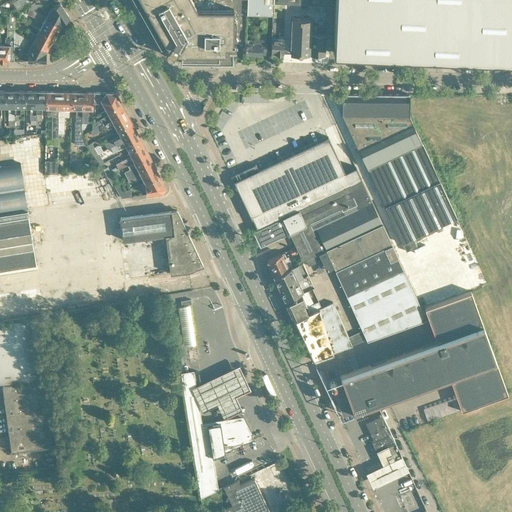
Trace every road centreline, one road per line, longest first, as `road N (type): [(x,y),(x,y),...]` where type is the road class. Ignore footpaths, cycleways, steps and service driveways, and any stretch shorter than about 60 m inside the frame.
road 1 (secondary): [(112,48),(343,511)]
road 2 (secondary): [(362,511),(185,131)]
road 3 (unclassified): [(185,131),(192,101),(243,76),(511,80)]
